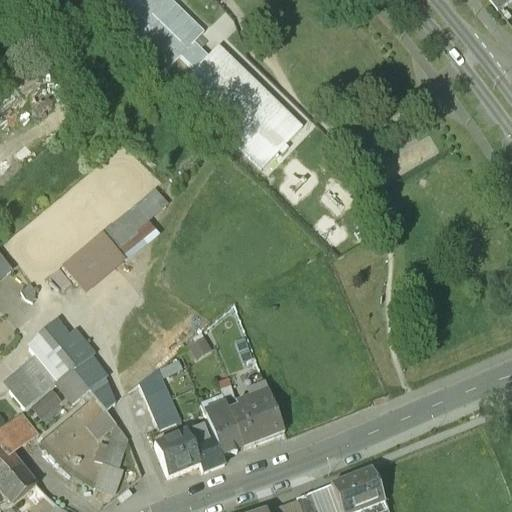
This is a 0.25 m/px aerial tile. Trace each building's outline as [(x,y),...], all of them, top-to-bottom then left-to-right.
[(511,0),(486,0),(497,13),(511,1),(511,0)] [(263,170),(306,127),(221,43),(178,87),(263,170)] [(131,217),(63,273),(82,296),(150,240),(131,217)] [(0,283),(10,276),(0,261),(0,283)] [(52,273),(43,278),(53,296),(62,291),(52,273)] [(59,322),(40,338),(51,353),(71,336),(59,322)] [(71,336),(51,353),(64,369),(65,370),(69,374),(71,376),(86,364),(91,359),(71,336)] [(51,353),(40,339),(25,355),(34,365),(53,388),(68,375),(69,374),(65,370),(64,369),(51,353)] [(71,376),(70,376),(87,397),(103,417),(112,408),(99,386),(102,384),(86,364),(71,376)] [(53,388),(34,365),(20,377),(23,381),(39,400),(53,388)] [(165,367),(155,374),(160,386),(171,380),(165,367)] [(160,386),(155,374),(136,389),(156,433),(178,425),(160,386)] [(68,375),(53,388),(70,409),(86,397),(68,375)] [(39,400),(23,381),(6,396),(22,415),(39,400)] [(58,407),(47,394),(28,411),(39,424),(58,407)] [(263,395),(231,407),(233,412),(224,415),(239,452),(279,436),(263,395)] [(224,415),(223,412),(202,420),(207,432),(218,460),(239,452),(224,415)] [(96,443),(113,429),(103,417),(86,431),(96,443)] [(18,419),(0,434),(0,450),(8,460),(34,438),(18,419)] [(113,430),(108,449),(123,454),(126,446),(113,430)] [(218,460),(207,432),(192,437),(185,440),(196,468),(200,477),(221,468),(218,460)] [(184,435),(151,448),(164,481),(196,468),(185,440),(184,435)] [(94,465),(101,467),(118,472),(124,455),(123,454),(108,449),(99,446),(92,462),(94,465)] [(8,460),(0,450),(0,501),(8,511),(34,492),(8,460)] [(121,474),(118,472),(101,467),(93,492),(111,499),(114,496),(121,474)] [(368,474),(328,489),(337,511),(365,511),(381,506),(368,474)] [(93,492),(67,475),(59,486),(88,505),(93,492)] [(337,511),(328,489),(315,494),(321,511),(318,511),(337,511)] [(8,511),(36,511),(45,504),(43,504),(34,492),(8,511)] [(315,494),(294,502),(298,511),(318,511),(321,511),(315,494)] [(0,511),(8,511),(0,501),(0,511)] [(274,511),(297,511),(294,502),(274,511)]
